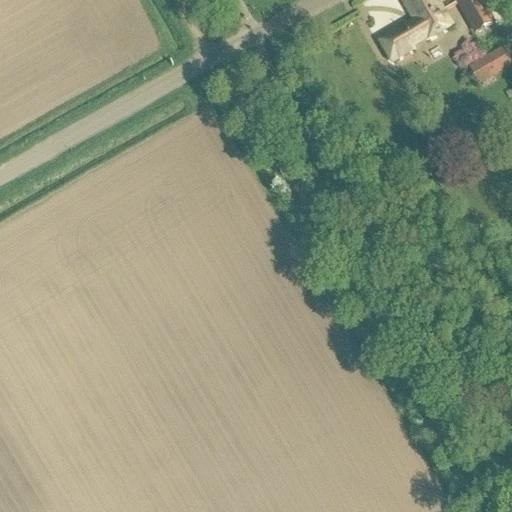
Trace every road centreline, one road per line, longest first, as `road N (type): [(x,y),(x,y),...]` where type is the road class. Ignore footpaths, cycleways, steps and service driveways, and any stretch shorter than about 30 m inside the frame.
road 1 (track): [(172,0),(487,511)]
road 2 (unclassified): [(0,179),(326,0)]
